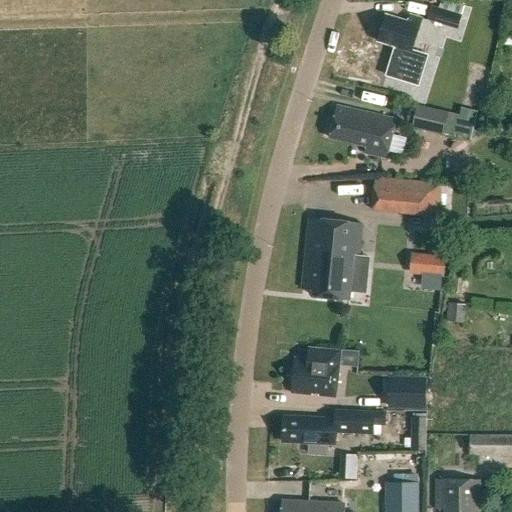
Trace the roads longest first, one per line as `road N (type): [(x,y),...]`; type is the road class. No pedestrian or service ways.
road 1 (track): [(278,0),(202,250),(175,457),(181,511)]
road 2 (residential): [(328,0),(275,176),(242,334),(236,511)]
